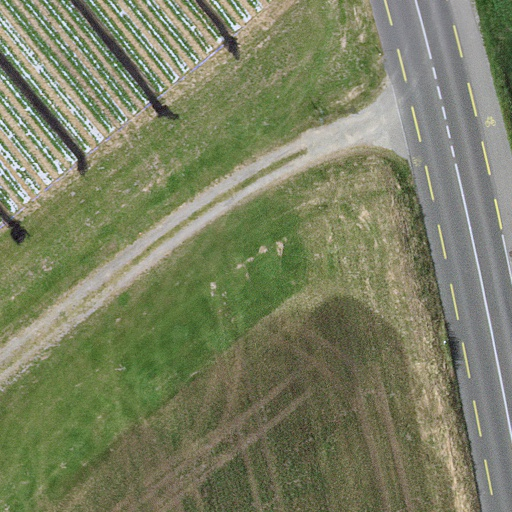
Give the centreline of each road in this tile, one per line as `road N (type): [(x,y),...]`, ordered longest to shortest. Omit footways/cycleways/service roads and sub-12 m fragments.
road 1 (track): [(442,108),(298,150),(133,263),(0,378)]
road 2 (secondary): [(415,0),(511,443)]
